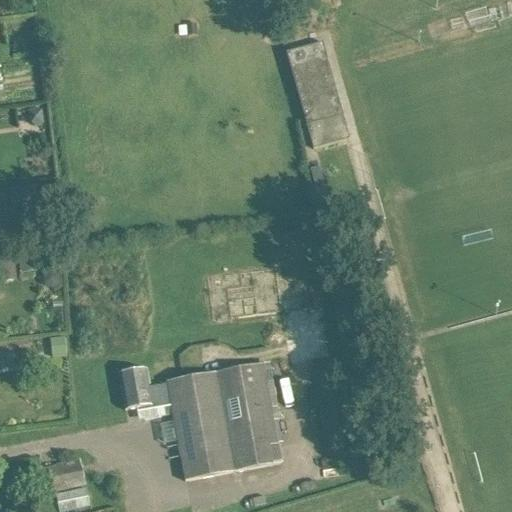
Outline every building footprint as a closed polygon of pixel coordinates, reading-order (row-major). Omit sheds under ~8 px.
[(286,54),(313,152),(350,141),(322,44),(286,54)] [(36,190),(10,193),(12,212),(39,209),(36,190)] [(0,265),(0,283),(18,281),(16,263),(0,265)] [(239,339),(240,349),(265,346),(264,335),(239,339)] [(51,341),(53,360),(68,358),(66,339),(51,341)] [(93,361),(95,373),(113,371),(111,359),(93,361)] [(125,412),(138,409),(140,423),(173,417),(186,483),(282,465),(274,425),(284,423),(274,365),(216,375),(167,384),(168,386),(150,389),(147,370),(119,375),(125,412)] [(43,470),(48,496),(88,489),(83,463),(43,470)]
